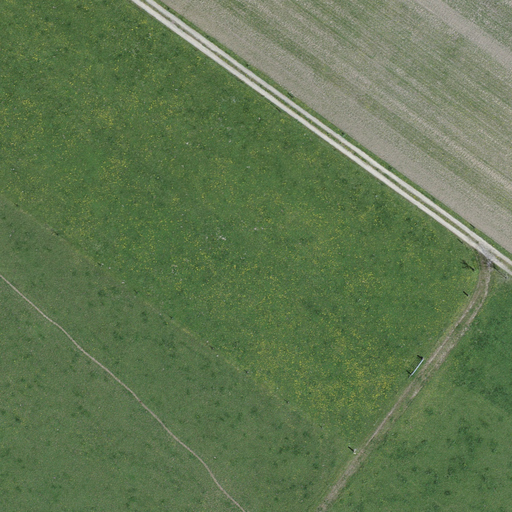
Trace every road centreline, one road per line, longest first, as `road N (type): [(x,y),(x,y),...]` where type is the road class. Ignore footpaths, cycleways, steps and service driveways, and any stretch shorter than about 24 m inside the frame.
road 1 (track): [(511,267),(139,0)]
road 2 (track): [(474,238),(484,286),(468,316),(325,511)]
